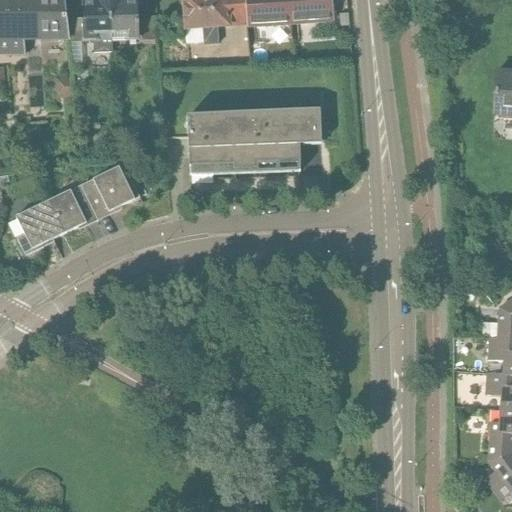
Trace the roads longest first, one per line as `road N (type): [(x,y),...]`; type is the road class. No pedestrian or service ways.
road 1 (tertiary): [(0,351),(155,257),(200,248),(392,246)]
road 2 (tertiary): [(391,215),(152,233),(0,318)]
road 3 (secondary): [(398,511),(392,246)]
road 4 (secondary): [(391,215),(369,0)]
